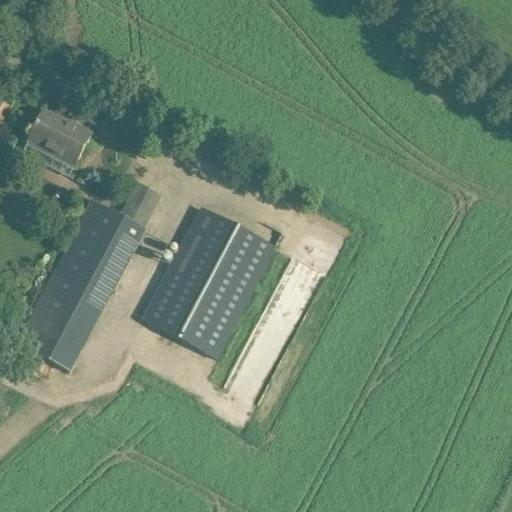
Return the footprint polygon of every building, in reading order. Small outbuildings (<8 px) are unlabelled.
[(0,126),(1,127),(12,108),(0,101),(0,126)] [(66,126),(44,114),(23,154),(69,179),(92,136),(67,123),(66,126)] [(98,322),(146,232),(162,198),(137,185),(120,218),(93,204),(84,221),(79,218),(76,224),(81,227),(17,346),(71,375),(98,322)] [(217,362),(266,268),(275,250),(202,211),(143,323),(217,362)] [(262,407),(327,271),(293,254),(228,391),(262,407)]
